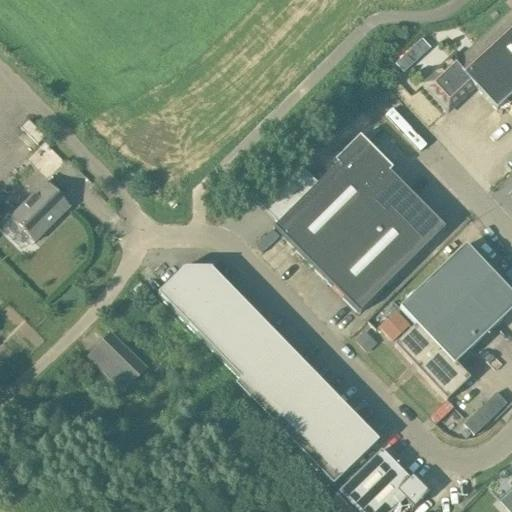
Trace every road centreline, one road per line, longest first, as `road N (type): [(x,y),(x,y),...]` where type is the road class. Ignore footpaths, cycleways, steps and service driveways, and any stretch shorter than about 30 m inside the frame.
road 1 (unclassified): [(196,236),(233,247),(433,452),(478,460),(511,435)]
road 2 (unclassified): [(196,236),(143,238),(119,286),(0,406)]
road 3 (unclassified): [(511,238),(383,100)]
